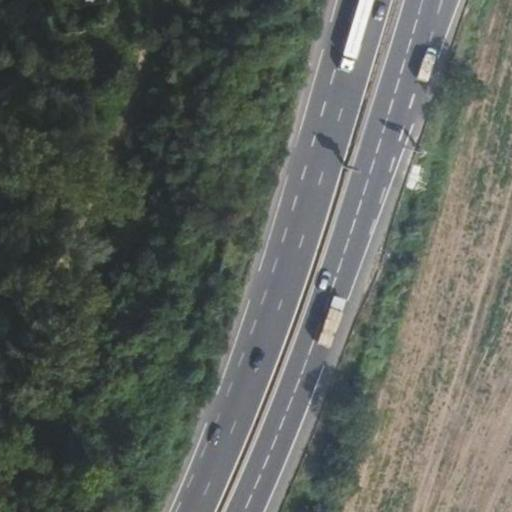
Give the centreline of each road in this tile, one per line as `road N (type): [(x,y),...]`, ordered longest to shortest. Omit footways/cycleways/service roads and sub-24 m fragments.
road 1 (trunk): [(380,0),(277,299),(192,511)]
road 2 (trunk): [(247,511),(333,303),(424,0)]
